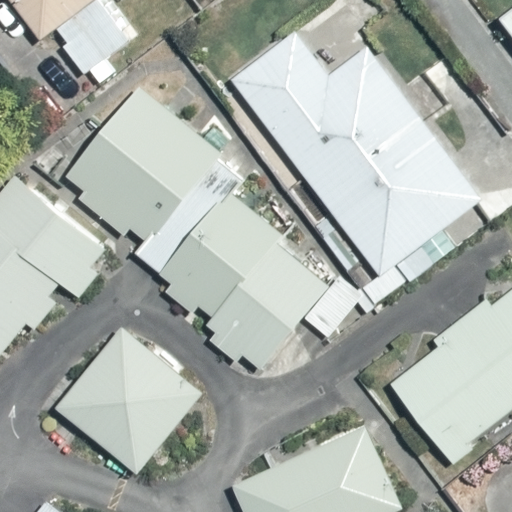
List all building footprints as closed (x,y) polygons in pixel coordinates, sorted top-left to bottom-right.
[(11,0),(43,40),(95,0),(11,0)] [(511,8),(503,15),(511,26),(511,8)] [(297,29),(232,78),(381,273),(484,195),(370,44),(331,73),(297,29)] [(143,85),(71,173),(89,188),(81,198),(128,236),(134,229),(151,243),(225,151),(143,85)] [(0,357),(29,321),(36,327),(58,300),(51,294),(62,281),(80,295),(99,272),(93,266),(108,247),(18,175),(0,197),(0,357)] [(246,356),(265,371),(334,283),(281,241),(287,233),(233,191),(169,272),(180,280),(172,291),(196,310),(201,305),(214,315),(208,323),(216,330),(209,339),(240,363),(246,356)] [(440,343),(392,381),(456,461),(476,446),(472,441),(511,409),(511,292),(496,305),(489,296),(436,338),(440,343)] [(124,323),(58,405),(140,471),(206,389),(124,323)] [(368,423),(235,483),(247,511),(386,511),(404,504),(368,423)]
